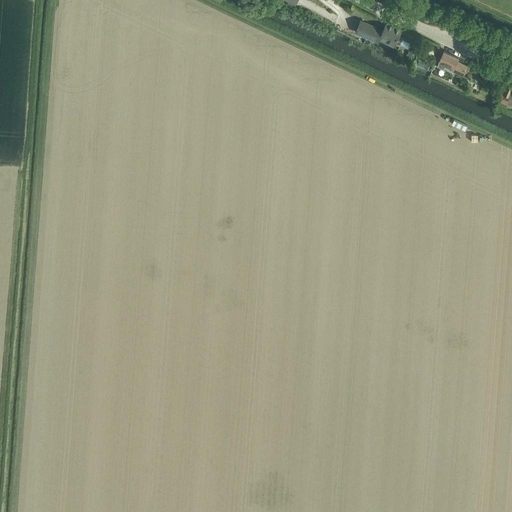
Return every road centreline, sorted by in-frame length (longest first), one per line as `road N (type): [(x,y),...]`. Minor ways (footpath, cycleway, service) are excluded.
road 1 (track): [(54,0),(14,511)]
road 2 (unclassified): [(511,72),(360,0)]
